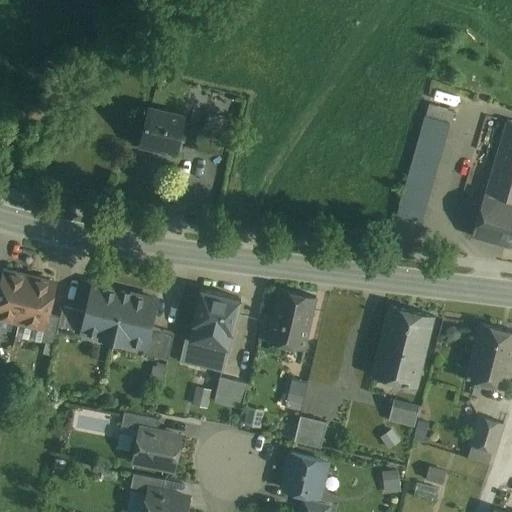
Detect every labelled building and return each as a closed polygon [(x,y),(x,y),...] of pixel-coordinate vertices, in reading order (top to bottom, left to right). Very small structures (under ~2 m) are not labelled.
[(185,117),(149,109),(141,146),(161,151),(161,147),(163,148),(165,139),(179,142),(185,117)] [(448,122),(424,116),(416,145),(440,152),(448,122)] [(511,123),(505,122),(494,162),(511,167),(511,190),(509,201),(511,201),(511,123)] [(226,133),(203,128),(197,151),(221,156),(226,133)] [(416,145),(395,215),(420,222),(440,152),(416,145)] [(511,190),(511,167),(494,162),(485,193),(483,193),(470,236),(511,247),(511,201),(509,201),(511,190)] [(29,276),(4,270),(0,288),(0,316),(19,321),(29,276)] [(55,282),(29,276),(19,321),(43,327),(44,327),(47,314),(55,282)] [(128,293),(121,291),(121,290),(120,290),(119,291),(93,284),(86,312),(81,331),(82,331),(101,336),(101,337),(102,337),(104,331),(114,334),(113,341),(113,340),(115,333),(126,336),(124,342),(126,343),(126,342),(145,346),(146,346),(150,327),(157,300),(130,293),(130,292),(129,292),(128,293)] [(316,297),(279,289),(267,341),(304,349),(316,297)] [(240,299),(201,290),(190,339),(189,340),(228,349),(240,299)] [(434,316),(388,305),(371,376),(405,384),(417,387),(434,316)] [(86,312),(62,306),(60,316),(60,317),(56,333),(57,333),(81,339),(82,331),(81,331),(86,312)] [(60,316),(47,314),(44,327),(43,327),(40,341),(54,344),(57,333),(56,333),(60,317),(60,316)] [(511,365),(511,332),(480,324),(468,367),(466,377),(506,388),(511,365)] [(174,332),(150,327),(146,346),(145,346),(143,354),(167,360),(174,332)] [(228,349),(189,340),(190,339),(185,338),(180,361),(222,371),(228,349)] [(468,367),(459,364),(459,365),(457,375),(456,375),(466,377),(468,367)] [(248,383),(220,377),(214,402),(242,408),(248,383)] [(307,383),(291,379),(285,406),(300,410),(307,383)] [(417,387),(405,384),(404,391),(415,394),(417,387)] [(457,392),(443,388),(440,397),(454,401),(457,392)] [(419,407),(393,400),(389,419),(414,425),(419,407)] [(159,418),(124,411),(121,425),(140,429),(140,428),(157,431),(159,418)] [(326,422),(300,415),(294,441),(320,447),(326,422)] [(503,423),(478,415),(469,444),(494,452),(503,423)] [(380,437),(389,448),(402,438),(393,427),(380,437)] [(157,431),(140,428),(140,429),(139,431),(133,435),(130,451),(134,457),(133,460),(174,468),(180,436),(157,431)] [(326,461),(291,453),(283,488),(318,496),(326,461)] [(384,469),(385,491),(402,490),(401,468),(384,469)] [(165,479),(133,473),(130,486),(148,490),(148,489),(162,491),(165,479)] [(427,482),(417,481),(415,495),(442,498),(445,474),(428,473),(427,482)] [(162,491),(148,489),(148,490),(143,511),(185,511),(189,497),(162,491)] [(511,494),(499,491),(497,496),(511,500),(511,494)] [(328,511),(330,505),(303,499),(299,511),(328,511)]
